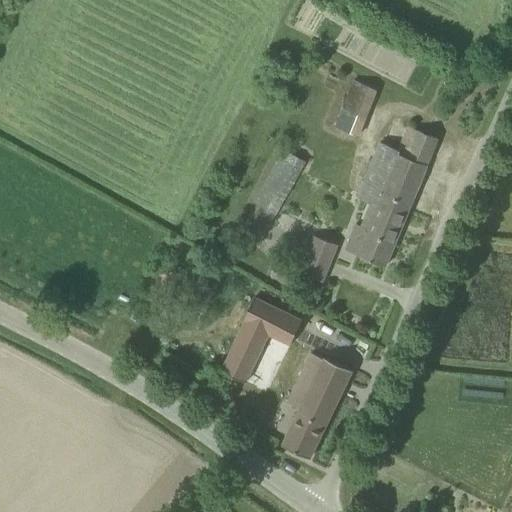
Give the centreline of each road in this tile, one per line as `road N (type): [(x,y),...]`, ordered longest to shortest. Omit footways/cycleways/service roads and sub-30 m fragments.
road 1 (unclassified): [(328,511),(511,118)]
road 2 (tertiary): [(328,511),(196,419),(0,308)]
